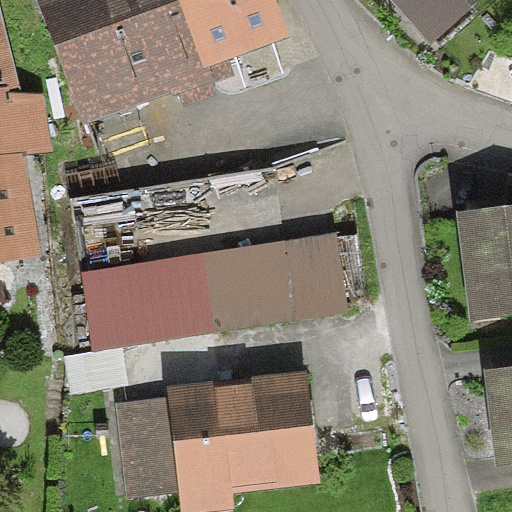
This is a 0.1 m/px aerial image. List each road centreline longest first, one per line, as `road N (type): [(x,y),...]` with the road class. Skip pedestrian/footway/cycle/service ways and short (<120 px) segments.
road 1 (residential): [(393,100),(388,202),(403,327),(442,511)]
road 2 (residential): [(393,100),(360,69),(312,0)]
road 3 (residential): [(511,142),(424,119),(393,100)]
